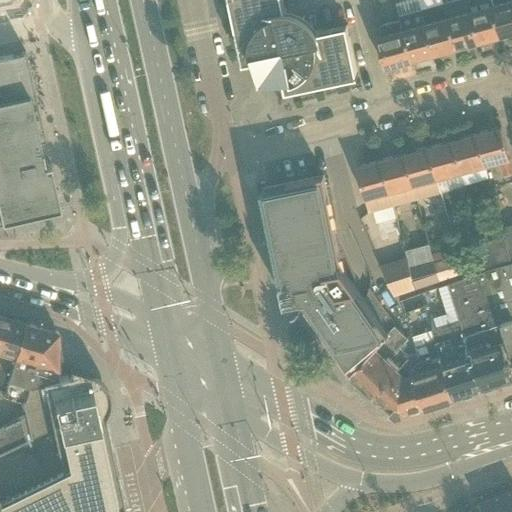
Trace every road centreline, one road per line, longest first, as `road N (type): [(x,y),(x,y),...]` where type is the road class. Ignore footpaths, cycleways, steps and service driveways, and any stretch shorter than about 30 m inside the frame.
road 1 (secondary): [(498,446),(360,449),(226,374)]
road 2 (residential): [(232,155),(511,78)]
road 3 (primary): [(192,215),(141,0)]
road 4 (primary): [(226,374),(192,215)]
road 5 (tertiary): [(232,155),(193,0)]
road 6 (primary): [(109,74),(140,220)]
road 7 (tertiary): [(50,287),(173,370)]
road 8 (secondary): [(358,481),(429,480),(498,446)]
road 9 (primary): [(173,370),(202,511)]
road 10 (secondary): [(234,413),(291,453),(358,481)]
road 11 (tertiary): [(164,329),(97,289),(50,287)]
road 12 (primary): [(140,220),(118,260),(94,277),(50,287)]
